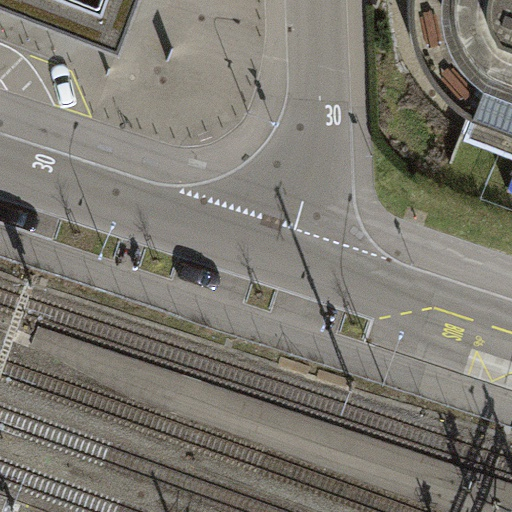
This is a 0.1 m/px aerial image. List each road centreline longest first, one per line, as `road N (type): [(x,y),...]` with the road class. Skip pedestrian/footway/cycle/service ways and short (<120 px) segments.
road 1 (residential): [(0,161),(289,252)]
road 2 (residential): [(289,252),(321,100),(318,0)]
road 3 (residential): [(511,330),(289,252)]
